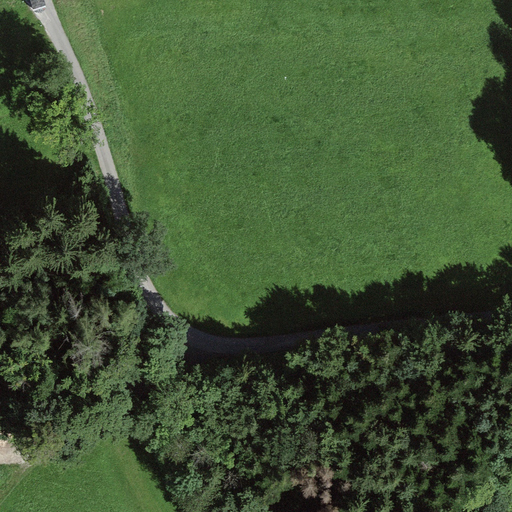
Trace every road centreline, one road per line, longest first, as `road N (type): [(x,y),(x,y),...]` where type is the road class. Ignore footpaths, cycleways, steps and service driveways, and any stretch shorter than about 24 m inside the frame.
road 1 (unclassified): [(511,314),(263,346),(221,347),(179,333),(153,301),(40,0)]
road 2 (track): [(153,301),(125,393),(35,451),(0,459)]
